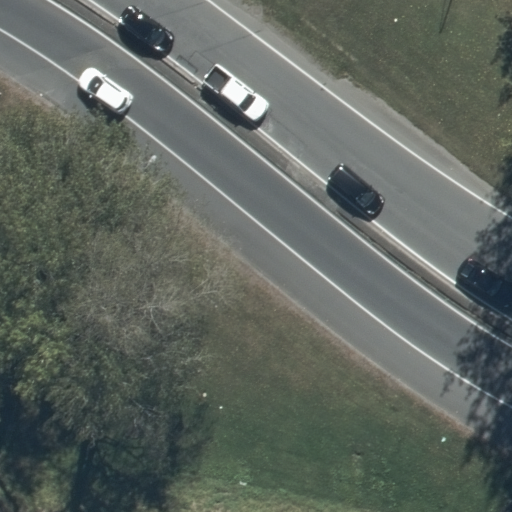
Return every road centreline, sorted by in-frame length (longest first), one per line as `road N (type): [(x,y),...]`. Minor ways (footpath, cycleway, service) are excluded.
road 1 (secondary): [(511,378),(431,328),(76,48),(0,0)]
road 2 (secondary): [(148,0),(511,269)]
